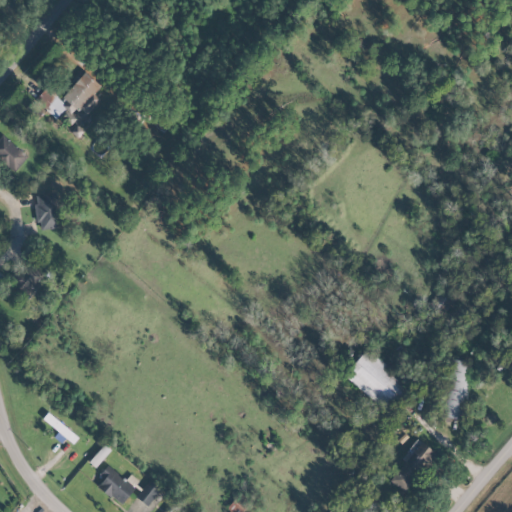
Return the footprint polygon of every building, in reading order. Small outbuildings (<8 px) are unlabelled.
[(100,85),(84,71),(58,101),(53,97),(43,108),(55,119),(64,108),(71,114),(78,106),(87,114),(99,100),(93,94),(100,85)] [(27,157),(3,134),(0,136),(0,159),(1,159),(13,171),(27,157)] [(36,228),(58,227),(57,194),(35,194),(36,228)] [(366,350),(343,375),(387,413),(409,388),(366,350)] [(464,419),(472,362),(446,358),(438,415),(464,419)] [(388,480),(404,493),(434,452),(418,440),(388,480)] [(120,505),(134,487),(106,465),(100,473),(104,476),(97,486),(120,505)] [(159,488),(146,480),(136,498),(148,505),(159,488)]
